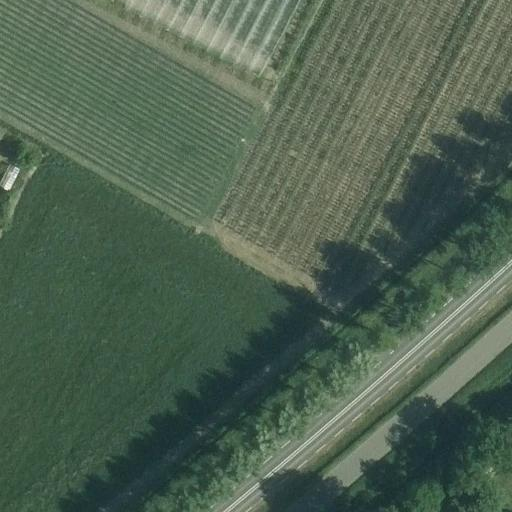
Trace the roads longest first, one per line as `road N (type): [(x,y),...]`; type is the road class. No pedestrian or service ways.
road 1 (primary): [(233,511),(511,269)]
road 2 (tertiary): [(296,511),(511,323)]
